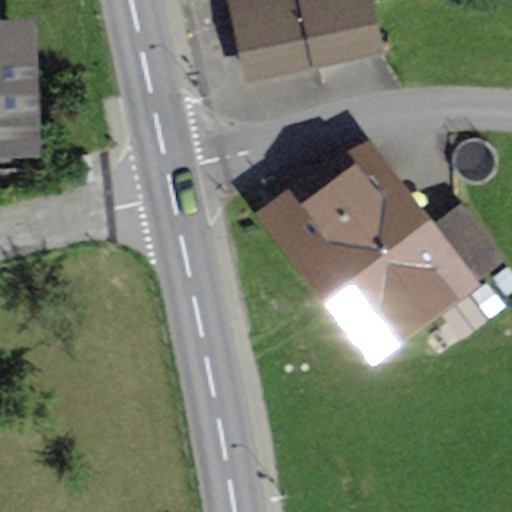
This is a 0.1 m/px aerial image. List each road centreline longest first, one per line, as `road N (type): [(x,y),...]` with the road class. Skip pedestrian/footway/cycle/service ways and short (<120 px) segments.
road 1 (residential): [(511,112),(383,114),(165,169)]
road 2 (secondary): [(165,169),(233,511)]
road 3 (secondary): [(129,0),(165,169)]
